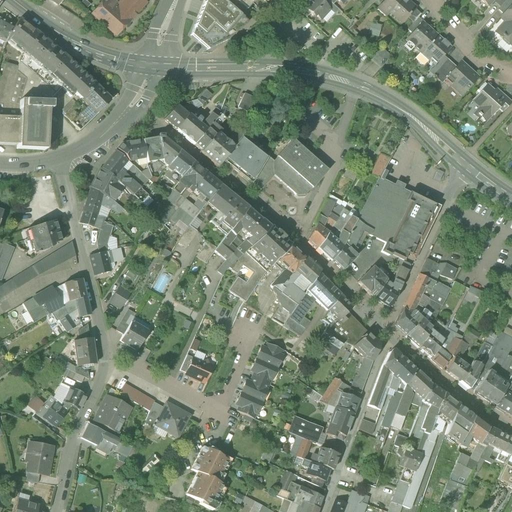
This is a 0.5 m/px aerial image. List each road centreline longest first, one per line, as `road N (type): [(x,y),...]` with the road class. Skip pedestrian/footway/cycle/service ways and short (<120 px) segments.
road 1 (secondary): [(464,164),(417,120),(355,85),(314,73),(151,66)]
road 2 (residential): [(55,158),(103,349)]
road 3 (residential): [(322,511),(382,347)]
road 4 (residential): [(103,349),(101,382),(74,435),(57,511)]
road 5 (residential): [(392,313),(464,164)]
road 6 (secondary): [(151,66),(64,38),(14,0)]
road 7 (residential): [(151,66),(124,114),(91,143),(55,158)]
